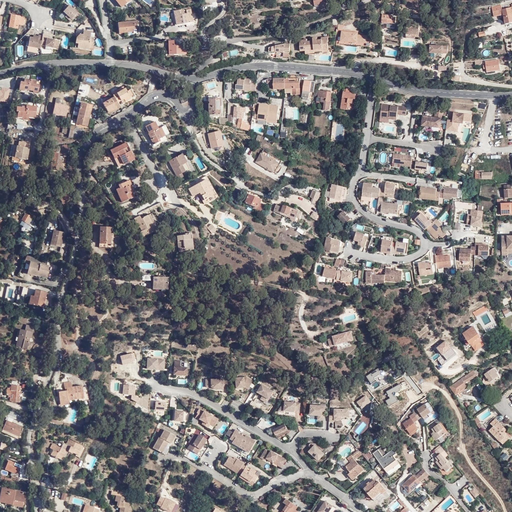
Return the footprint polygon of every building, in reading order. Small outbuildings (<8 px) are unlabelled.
[(72,18),(70,20),(73,22),(76,19),(78,20),(82,16),(69,5),(65,9),(66,11),(65,12),(69,16),(72,18)] [(511,7),(502,9),(502,7),(492,9),(494,16),(503,14),(505,24),(511,22),(511,7)] [(192,13),(187,13),(180,14),(179,10),(175,11),(177,24),(193,21),(192,13)] [(12,13),(10,26),(15,27),(16,27),(18,27),(19,24),(24,24),(25,16),(12,13)] [(389,22),(396,22),(397,17),(394,16),(394,15),(384,14),(383,21),(389,22)] [(118,23),(119,33),(134,31),(134,28),(138,28),(138,25),(139,24),(139,20),(132,21),(132,23),(126,24),(126,22),(118,23)] [(417,34),(417,36),(420,36),(421,31),(420,31),(419,30),(419,29),(420,29),(420,28),(421,28),(421,24),(407,24),(407,34),(411,35),(412,33),(415,33),(417,34)] [(80,42),(80,48),(90,49),(91,46),(94,47),(96,39),(95,37),(92,36),(93,31),(86,30),(78,37),(78,42),(80,42)] [(359,32),(343,30),(342,40),(358,42),(359,41),(368,42),(368,35),(359,34),(359,32)] [(45,36),(43,45),(60,49),(61,43),(57,43),(57,40),(49,38),(50,35),(45,34),(45,36)] [(32,41),(31,46),(31,51),(40,52),(41,47),(43,48),(43,45),(45,36),(42,35),(42,36),(41,38),(36,37),(33,37),(32,41)] [(310,43),(307,44),(304,45),(303,41),(296,43),(297,53),(301,53),(302,57),(322,54),(322,55),(326,55),(324,44),(325,43),(324,39),(317,40),(318,42),(313,43),(313,40),(309,41),(310,43)] [(170,40),(169,54),(185,55),(185,45),(174,45),(174,40),(170,40)] [(449,45),(431,44),(431,51),(448,52),(449,45)] [(287,56),(287,47),(282,47),(266,50),(266,55),(287,56)] [(228,52),(223,52),(224,59),(239,56),(238,49),(227,50),(228,52)] [(487,61),(489,73),(503,70),(501,59),(487,61)] [(165,95),(170,95),(175,92),(179,86),(176,81),(174,78),(169,75),(166,74),(162,73),(158,74),(155,79),(155,85),(158,90),(165,95)] [(235,83),(235,88),(240,89),(240,86),(250,88),(250,90),(254,91),(256,83),(249,82),(250,78),(244,77),(244,79),(237,78),(236,83),(235,83)] [(274,90),(285,89),(285,78),(267,78),(267,87),(274,87),(274,90)] [(299,78),(285,78),(285,89),(285,91),(293,91),(293,94),(300,94),(299,78)] [(39,94),(40,85),(36,85),(37,82),(25,79),(24,82),(21,82),(19,90),(39,94)] [(310,91),(314,91),(315,83),(315,81),(304,80),(302,97),(304,97),(304,99),(307,100),(308,98),(309,98),(310,91)] [(0,99),(8,100),(9,89),(0,88),(0,99)] [(113,94),(114,97),(117,103),(124,100),(125,103),(134,98),(130,91),(127,92),(125,88),(113,94)] [(331,109),(332,91),(319,90),(319,96),(317,96),(317,100),(325,101),(325,109),(331,109)] [(188,100),(185,92),(178,94),(181,103),(188,100)] [(355,94),(346,93),(344,93),(343,109),(349,110),(349,107),(353,108),(354,99),(357,99),(357,94),(355,94)] [(117,103),(114,97),(101,103),(106,112),(113,109),(114,110),(119,107),(117,103)] [(219,98),(208,98),(209,114),(219,114),(219,106),(220,106),(219,98)] [(58,104),(55,103),(54,103),(53,112),(60,113),(60,115),(66,116),(68,106),(58,104)] [(88,125),(91,105),(80,103),(77,123),(88,125)] [(266,119),(276,121),(277,106),(259,103),(256,118),(266,119)] [(391,105),(382,104),(380,118),(397,120),(397,114),(406,115),(407,107),(398,106),(398,107),(390,106),(391,105)] [(20,115),(25,116),(32,118),(33,106),(24,105),(23,108),(19,107),(19,106),(14,105),(13,110),(15,110),(14,116),(19,117),(20,115)] [(244,107),(233,106),(232,117),(238,118),(242,118),(243,112),(244,112),(244,107)] [(423,116),(422,126),(440,128),(443,111),(435,110),(434,118),(423,116)] [(454,121),(448,120),(447,130),(458,132),(459,123),(463,124),(464,121),(472,122),(473,115),(455,113),(454,121)] [(156,127),(152,121),(144,125),(147,132),(152,142),(156,141),(155,138),(160,136),(156,127)] [(236,124),(235,127),(249,131),(249,125),(245,124),(245,122),(241,121),(240,122),(237,121),(236,124)] [(160,136),(164,134),(168,132),(164,123),(160,125),(156,127),(160,136)] [(60,136),(69,138),(70,129),(62,127),(60,136)] [(221,131),(208,133),(210,149),(224,147),(221,131)] [(160,136),(155,138),(156,141),(157,142),(166,138),(164,134),(160,136)] [(28,155),(29,151),(31,138),(26,138),(25,142),(19,141),(18,146),(13,145),(11,157),(29,160),(30,155),(28,155)] [(123,162),(132,158),(126,145),(127,144),(125,141),(116,145),(115,143),(108,147),(113,156),(119,154),(123,162)] [(65,156),(67,147),(62,148),(62,149),(59,150),(58,148),(57,148),(56,148),(55,148),(54,149),(54,150),(53,150),(53,151),(53,152),(54,153),(55,154),(53,161),(52,161),(51,165),(53,165),(52,172),(62,174),(63,174),(64,169),(63,169),(62,169),(63,163),(59,162),(60,158),(64,158),(64,156),(65,156)] [(261,148),(259,152),(276,162),(272,169),(273,171),(280,159),(261,148)] [(276,162),(259,152),(254,160),(272,169),(276,162)] [(182,165),(187,163),(182,154),(168,161),(178,179),(183,176),(182,173),(185,171),(182,165)] [(394,154),(392,163),(400,164),(400,165),(410,167),(410,169),(415,169),(417,160),(412,160),(412,156),(402,155),(394,154)] [(190,169),(187,163),(182,165),(185,171),(190,169)] [(483,173),(483,170),(476,171),(476,180),(492,179),(492,172),(483,173)] [(120,200),(132,195),(132,194),(129,188),(130,188),(128,184),(130,183),(131,183),(128,178),(117,182),(118,186),(115,187),(120,200)] [(194,195),(199,192),(202,197),(201,198),(204,204),(217,197),(207,179),(190,188),(194,195)] [(383,188),(378,188),(377,197),(381,198),(382,198),(383,196),(383,192),(393,193),(394,184),(389,183),(389,181),(385,181),(383,188)] [(370,197),(377,198),(377,197),(378,188),(371,187),(371,184),(362,183),(360,196),(370,197)] [(346,187),(331,184),(329,192),(328,197),(339,200),(340,196),(343,197),(346,187)] [(245,190),(238,186),(234,191),(240,196),(245,190)] [(416,196),(436,199),(437,196),(437,192),(434,191),(434,188),(418,186),(416,196)] [(456,188),(442,186),(442,187),(441,196),(449,197),(449,195),(455,196),(456,188)] [(315,204),(319,193),(312,190),(309,197),(311,198),(310,201),(315,204)] [(58,196),(60,201),(67,198),(65,192),(58,195),(58,196)] [(260,198),(251,194),(247,203),(258,208),(258,209),(261,211),(263,205),(261,203),(262,201),(260,200),(260,198)] [(381,202),(381,198),(377,197),(377,198),(376,208),(380,209),(379,211),(396,214),(397,204),(381,202)] [(454,207),(473,209),(474,203),(456,201),(455,202),(453,202),(454,207)] [(511,203),(501,204),(501,215),(511,214),(511,203)] [(299,211),(284,205),(283,208),(277,205),(275,212),(282,215),(283,212),(291,216),(289,220),(297,223),(299,219),(296,219),(299,211)] [(349,218),(342,210),(335,216),(342,224),(349,218)] [(453,221),(452,227),(466,230),(478,231),(479,227),(482,227),(484,212),(474,210),(473,217),(469,217),(468,224),(453,221)] [(310,217),(316,220),(319,215),(312,212),(310,217)] [(445,212),(440,219),(443,222),(449,215),(445,212)] [(424,229),(431,222),(428,219),(427,220),(420,213),(413,219),(423,230),(424,229)] [(141,229),(140,230),(143,235),(155,228),(153,223),(151,223),(147,214),(143,216),(143,217),(140,218),(138,215),(134,217),(138,226),(139,226),(141,229)] [(432,221),(431,222),(424,229),(434,238),(438,235),(440,237),(442,236),(444,233),(442,231),(437,225),(432,221)] [(99,242),(110,243),(111,226),(100,225),(99,242)] [(51,245),(62,247),(65,233),(54,230),(51,245)] [(361,239),(362,236),(363,235),(355,232),(352,240),(357,242),(356,245),(362,247),(365,240),(361,239)] [(191,249),(189,233),(183,234),(183,235),(175,236),(177,251),(191,249)] [(335,247),(336,242),(324,238),(321,250),(327,252),(328,251),(336,253),(337,247),(335,247)] [(384,253),(388,254),(389,253),(390,246),(391,242),(391,241),(381,239),(379,250),(385,251),(384,253)] [(507,243),(501,243),(501,256),(507,256),(507,255),(507,250),(511,250),(511,240),(507,240),(507,243)] [(394,247),(390,246),(389,253),(393,254),(393,251),(398,252),(403,253),(405,244),(402,244),(402,243),(395,242),(395,243),(394,247)] [(475,248),(474,255),(474,256),(489,257),(489,247),(486,247),(479,247),(479,244),(475,244),(475,248)] [(474,255),(475,248),(471,247),(471,249),(460,249),(459,261),(470,262),(471,255),(474,255)] [(22,261),(28,264),(29,260),(47,265),(48,260),(40,258),(25,255),(22,261)] [(437,256),(433,256),(433,263),(434,268),(450,266),(448,256),(442,256),(437,257),(437,256)] [(37,273),(37,275),(44,277),(47,265),(29,260),(28,264),(27,266),(31,267),(30,271),(37,273)] [(435,274),(434,268),(433,263),(430,264),(430,263),(423,264),(423,261),(416,262),(417,276),(435,274)] [(383,271),(382,280),(391,281),(396,282),(399,282),(400,271),(389,270),(389,264),(384,264),(384,265),(383,271)] [(26,272),(37,275),(37,273),(30,271),(31,267),(27,266),(26,272)] [(320,275),(332,279),(335,271),(322,267),(320,275)] [(335,271),(334,279),(349,281),(350,273),(335,270),(335,271)] [(382,283),(382,275),(371,275),(371,276),(369,276),(369,272),(363,272),(363,283),(382,283)] [(167,286),(167,278),(159,278),(159,279),(156,279),(156,277),(154,277),(153,275),(142,274),(138,280),(150,280),(152,285),(152,288),(153,289),(160,290),(160,289),(162,289),(163,289),(164,288),(165,288),(166,287),(167,286)] [(34,295),(32,303),(43,306),(47,291),(36,288),(34,295)] [(505,316),(511,313),(511,312),(511,311),(509,305),(504,307),(505,309),(503,311),(505,316)] [(480,337),(473,327),(463,334),(467,339),(465,340),(469,345),(471,343),(473,346),(481,341),(479,338),(480,337)] [(33,337),(35,331),(27,329),(23,328),(20,336),(23,336),(22,340),(20,339),(19,345),(24,347),(25,345),(29,346),(31,340),(29,339),(30,336),(32,337),(33,337)] [(353,340),(351,330),(332,336),(335,345),(353,340)] [(148,359),(147,369),(164,370),(165,360),(148,359)] [(176,360),(175,374),(188,375),(188,368),(181,367),(182,361),(176,360)] [(379,368),(365,375),(370,386),(378,382),(375,377),(382,373),(379,368)] [(496,372),(492,368),(484,377),(486,379),(483,382),(484,384),(483,385),(486,388),(488,386),(488,385),(497,376),(495,373),(496,372)] [(462,385),(465,383),(477,375),(474,370),(461,378),(461,379),(451,386),(457,394),(464,389),(462,386),(462,385)] [(254,392),(259,384),(248,378),(237,379),(238,389),(246,388),(254,392)] [(225,390),(230,391),(231,380),(223,380),(207,380),(208,388),(213,388),(217,390),(225,390)] [(73,396),(83,395),(81,385),(71,386),(70,381),(63,382),(64,387),(65,387),(65,390),(58,391),(60,404),(68,402),(67,399),(73,399),(73,396)] [(276,392),(260,382),(259,384),(254,392),(258,395),(260,393),(265,396),(264,398),(270,401),(276,392)] [(391,398),(387,401),(393,410),(401,404),(394,395),(403,388),(399,383),(387,393),(391,398)] [(21,385),(11,384),(10,401),(19,401),(21,385)] [(135,397),(136,386),(124,385),(123,395),(132,396),(131,402),(139,402),(140,398),(135,397)] [(365,396),(357,402),(364,413),(373,407),(365,396)] [(296,413),(296,411),(301,410),(300,402),(280,403),(281,413),(296,413)] [(410,411),(411,412),(416,418),(420,415),(421,416),(424,414),(429,410),(422,402),(410,411)] [(157,411),(167,411),(167,403),(157,403),(157,411)] [(324,423),(324,406),(309,406),(309,423),(324,423)] [(352,411),(337,410),(336,415),(332,415),(331,423),(336,423),(336,421),(343,421),(343,418),(351,418),(352,411)] [(177,411),(176,421),(184,422),(185,412),(177,411)] [(205,427),(209,429),(213,423),(219,426),(222,421),(208,413),(207,413),(203,411),(200,415),(201,416),(199,420),(202,422),(203,421),(207,424),(205,427)] [(416,418),(411,412),(407,414),(408,417),(401,422),(408,432),(413,429),(416,426),(412,421),(416,418)] [(19,434),(22,426),(6,419),(3,427),(19,434)] [(506,434),(503,432),(502,430),(504,428),(495,419),(489,424),(492,427),(491,429),(494,432),(493,434),(500,441),(506,434)] [(354,431),(359,435),(368,425),(363,421),(354,431)] [(439,421),(438,422),(445,432),(446,431),(439,421)] [(445,432),(438,422),(430,427),(433,431),(431,432),(433,434),(432,435),(435,440),(445,432)] [(284,423),(276,428),(280,436),(289,431),(284,423)] [(18,437),(19,434),(3,427),(1,430),(18,437)] [(172,443),(177,436),(168,431),(163,438),(162,437),(155,448),(164,454),(171,443),(172,443)] [(254,441),(248,437),(246,439),(243,437),(237,433),(233,440),(236,442),(235,445),(241,449),(243,447),(252,453),(256,446),(252,443),(254,441)] [(508,437),(506,434),(500,441),(502,444),(508,437)] [(209,441),(202,436),(200,439),(197,436),(191,444),(193,445),(190,449),(199,456),(209,441)] [(65,449),(59,446),(51,442),(49,446),(51,448),(49,453),(53,455),(52,456),(55,458),(56,457),(59,458),(63,452),(66,453),(67,451),(70,453),(71,452),(80,456),(84,447),(67,438),(65,442),(65,443),(67,444),(65,449)] [(438,461),(436,462),(440,467),(442,466),(444,469),(450,465),(443,457),(439,452),(443,448),(440,445),(434,450),(437,453),(434,456),(437,459),(438,461)] [(326,456),(317,447),(311,454),(320,462),(326,456)] [(403,450),(409,465),(417,461),(411,447),(403,450)] [(397,454),(394,449),(383,456),(378,450),(373,453),(386,472),(399,464),(394,456),(397,454)] [(362,454),(359,450),(358,451),(353,455),(357,459),(362,454)] [(274,454),(269,451),(266,456),(264,459),(268,462),(269,461),(276,465),(277,463),(285,469),(286,467),(289,462),(274,453),(274,454)] [(505,453),(501,457),(505,461),(509,457),(505,453)] [(352,462),(347,467),(356,478),(364,470),(352,456),(349,459),(350,461),(352,462)] [(5,467),(17,471),(18,466),(11,464),(12,460),(7,458),(6,462),(5,467)] [(350,461),(349,459),(347,458),(340,464),(343,467),(350,461)] [(243,477),(248,469),(245,467),(246,465),(238,460),(236,462),(232,459),(227,466),(243,477)] [(354,480),(356,478),(347,467),(345,469),(354,480)] [(255,480),(257,476),(259,474),(253,470),(252,472),(248,469),(243,477),(242,478),(246,481),(247,480),(248,481),(247,482),(255,487),(259,482),(255,480)] [(423,478),(428,474),(423,469),(415,476),(419,481),(423,478)] [(415,476),(413,475),(403,484),(402,490),(402,491),(403,492),(404,493),(405,493),(405,494),(406,494),(410,492),(420,483),(419,481),(415,476)] [(371,483),(368,485),(364,489),(367,493),(366,494),(366,495),(366,496),(365,496),(366,497),(366,498),(367,499),(368,499),(369,499),(370,499),(371,498),(374,501),(386,490),(379,482),(377,482),(375,480),(371,483)] [(0,499),(23,504),(26,490),(2,486),(0,498),(0,499)] [(474,488),(470,491),(475,499),(479,495),(474,488)] [(121,511),(133,511),(134,510),(133,509),(133,507),(131,507),(132,506),(131,504),(127,503),(127,499),(128,499),(129,495),(114,491),(113,496),(118,497),(117,502),(119,502),(119,506),(122,507),(121,511)] [(442,496),(445,499),(450,494),(447,491),(442,496)] [(165,497),(161,495),(157,502),(161,504),(160,505),(168,510),(174,500),(166,496),(165,497)] [(294,511),(296,510),(298,506),(283,497),(280,500),(286,504),(280,511),(294,511)] [(315,506),(312,511),(329,511),(333,507),(325,502),(320,509),(315,506)]
